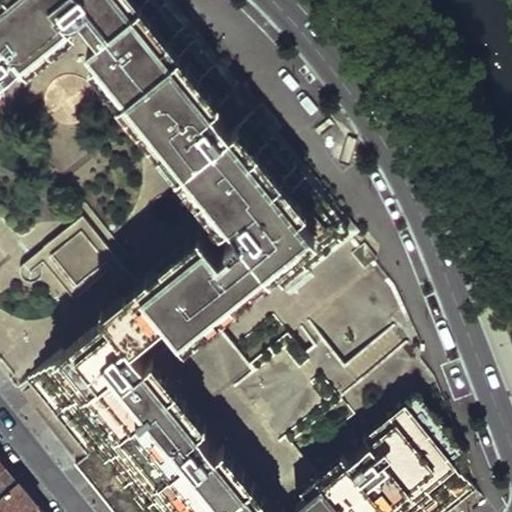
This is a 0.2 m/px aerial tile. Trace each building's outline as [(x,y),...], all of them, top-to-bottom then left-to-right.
[(0,0),(0,74),(83,11),(99,31),(99,34),(239,207),(229,216),(238,227),(227,235),(232,242),(221,251),(206,233),(20,390),(120,511),(462,511),(481,497),(477,488),(454,461),(464,452),(418,400),(380,432),(323,478),(312,464),(299,448),(350,407),(316,365),(281,322),(243,353),(208,310),(266,263),(281,282),(296,269),(347,228),(286,152),(247,104),(163,0),(0,0)] [(88,42),(229,216),(239,207),(99,34),(88,42)] [(47,264),(69,290),(115,253),(84,214),(77,219),(80,222),(53,244),(50,240),(45,245),(55,258),(47,264)] [(0,469),(0,493),(18,479),(12,472),(6,464),(0,469)] [(18,479),(0,493),(0,511),(27,511),(38,504),(28,492),(18,479)]
